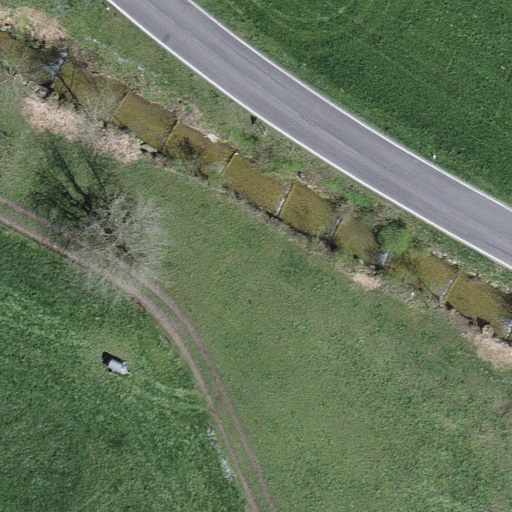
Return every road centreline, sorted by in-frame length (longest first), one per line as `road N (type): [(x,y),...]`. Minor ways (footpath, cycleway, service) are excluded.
road 1 (tertiary): [(149,0),(297,112),(511,236)]
road 2 (track): [(0,214),(138,291),(208,388),(260,511)]
